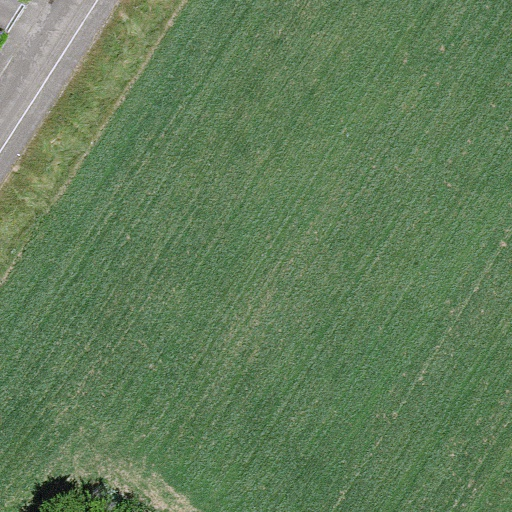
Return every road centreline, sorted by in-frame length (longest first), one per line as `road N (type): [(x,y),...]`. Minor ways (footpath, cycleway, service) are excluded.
road 1 (track): [(178,511),(110,465),(21,511)]
road 2 (residential): [(93,0),(0,142)]
